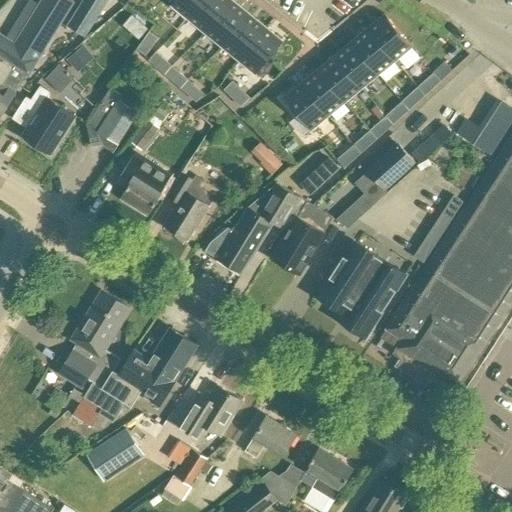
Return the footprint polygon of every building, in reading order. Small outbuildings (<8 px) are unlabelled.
[(75,1),(73,0),(42,0),(15,43),(0,33),(0,117),(27,75),(28,75),(75,1)] [(84,0),(68,26),(86,38),(109,0),(84,0)] [(174,0),(171,4),(188,18),(202,0),(174,0)] [(202,0),(188,18),(205,32),(231,0),(202,0)] [(232,0),(231,0),(205,32),(222,46),(249,13),(232,0)] [(132,13),(123,23),(139,38),(149,27),(132,13)] [(249,13),(222,46),(239,60),(266,27),(249,13)] [(387,16),(369,30),(394,59),(411,45),(387,16)] [(266,27),(239,60),(256,74),(283,41),(266,27)] [(369,30),(353,44),(377,73),(394,59),(369,30)] [(158,38),(149,32),(140,45),(149,51),(158,38)] [(353,44),(336,57),(361,87),(377,73),(353,44)] [(84,45),(67,59),(76,69),(92,55),(84,45)] [(151,62),(165,74),(172,65),(158,54),(151,62)] [(336,57),(320,71),(344,100),(361,87),(336,57)] [(445,62),(433,72),(441,81),(453,71),(445,62)] [(60,65),(46,79),(52,84),(66,70),(60,65)] [(181,88),(188,80),(175,68),(167,76),(181,88)] [(320,71),(303,84),(328,114),(344,100),(320,71)] [(441,81),(433,72),(420,85),(428,93),(441,81)] [(204,93),(191,82),(183,90),(197,102),(204,93)] [(51,90),(41,84),(30,102),(40,108),(23,134),(53,153),(77,116),(47,96),(51,90)] [(303,84),(286,99),(310,128),(328,114),(303,84)] [(236,85),(228,93),(241,106),(250,98),(236,85)] [(122,94),(111,87),(87,125),(92,147),(102,144),(114,152),(120,141),(119,140),(138,109),(120,98),(122,94)] [(405,99),(413,107),(425,95),(417,87),(405,99)] [(458,131),(491,154),(511,123),(511,103),(499,94),(479,123),(468,116),(458,131)] [(397,121),(409,110),(401,102),(389,113),(397,121)] [(376,105),(371,110),(378,118),(383,114),(376,105)] [(159,107),(154,115),(163,122),(169,114),(159,107)] [(386,116),(373,127),(381,136),(393,125),(386,116)] [(130,141),(142,150),(160,126),(148,118),(130,141)] [(365,150),(377,139),(369,131),(357,142),(365,150)] [(388,329),(383,337),(399,347),(405,351),(395,366),(425,386),(435,371),(458,386),(508,310),(511,303),(511,138),(497,162),(480,187),(464,212),(448,236),(431,263),(388,328),(388,329)] [(262,142),(252,151),(262,162),(261,163),(273,175),(284,165),(262,142)] [(398,143),(367,170),(378,182),(385,190),(386,189),(416,162),(398,143)] [(360,154),(352,146),(341,156),(349,164),(360,154)] [(132,181),(121,198),(148,215),(160,196),(164,191),(173,176),(137,153),(132,161),(123,175),(132,181)] [(309,198),(339,171),(328,159),(299,186),(309,198)] [(196,173),(192,179),(183,173),(168,196),(178,202),(163,225),(187,240),(220,188),(196,173)] [(277,181),(250,205),(218,257),(243,272),(274,223),(283,228),(302,197),(277,181)] [(365,193),(336,219),(348,228),(388,192),(386,189),(385,190),(378,182),(365,193)] [(454,195),(446,207),(455,214),(463,202),(454,195)] [(328,214),(302,199),(286,225),(291,229),(274,257),(300,273),(325,232),(319,228),(328,214)] [(446,207),(438,219),(447,226),(455,214),(446,207)] [(438,219),(430,231),(439,238),(447,226),(438,219)] [(430,231),(422,243),(431,250),(439,238),(430,231)] [(365,325),(372,329),(406,276),(351,240),(321,287),(328,291),(323,298),(351,316),(347,323),(360,332),(365,325)] [(422,243),(414,255),(423,262),(431,250),(422,243)] [(103,388),(114,371),(121,359),(106,349),(131,308),(102,290),(71,339),(77,342),(58,373),(83,388),(88,379),(93,382),(103,388)] [(511,303),(508,310),(458,386),(435,371),(430,379),(453,393),(457,395),(458,394),(461,395),(503,332),(511,317),(511,303)] [(93,382),(85,395),(103,407),(101,410),(115,419),(125,403),(131,407),(143,388),(150,393),(162,401),(175,381),(195,349),(168,332),(148,363),(133,354),(120,375),(114,371),(103,388),(93,382)] [(192,407),(190,406),(178,425),(179,427),(200,440),(208,427),(221,435),(243,401),(218,386),(201,413),(192,407)] [(80,402),(84,395),(74,389),(70,396),(80,402)] [(73,414),(92,425),(103,407),(84,395),(73,414)] [(296,435),(266,416),(254,436),(254,437),(246,450),(257,457),(265,444),(284,455),(296,435)] [(127,428),(88,453),(105,479),(144,454),(127,428)] [(191,447),(174,474),(191,484),(208,457),(191,447)] [(319,449),(304,473),(317,481),(313,487),(334,500),(340,491),(353,469),(319,449)] [(0,511),(5,511),(20,489),(6,480),(11,474),(0,466),(0,511)] [(396,511),(407,496),(382,481),(374,494),(372,493),(360,511),(396,511)] [(264,482),(223,511),(261,511),(277,500),(264,482)] [(166,488),(162,495),(177,505),(182,497),(166,488)] [(22,490),(20,489),(5,511),(48,511),(51,509),(22,490)]
